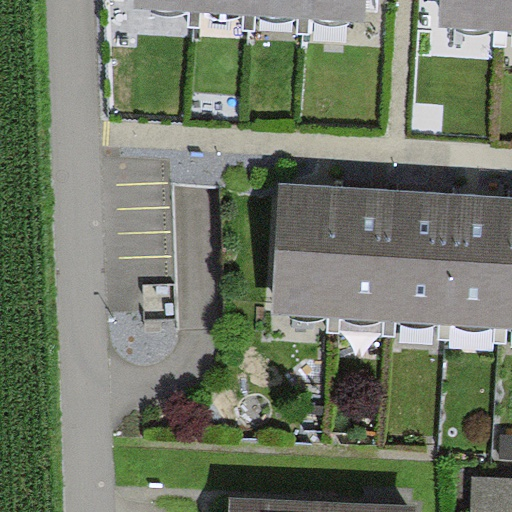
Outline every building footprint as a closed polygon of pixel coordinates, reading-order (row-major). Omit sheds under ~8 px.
[(195,11),(195,0),(136,0),(136,7),(195,11)] [(195,0),(195,11),(249,13),(249,0),(195,0)] [(249,0),(249,13),(303,16),(303,0),(249,0)] [(303,0),(303,16),(363,19),(364,0),(303,0)] [(503,31),(504,0),(442,0),(441,27),(503,31)] [(511,0),(504,0),(503,31),(511,31),(511,0)] [(335,313),(342,189),(313,188),(282,186),(275,310),(335,313)] [(369,191),(342,189),(335,313),(391,316),(397,192),(369,191)] [(391,316),(446,319),(454,195),(425,194),(397,192),(391,316)] [(478,197),(454,195),(446,319),(502,322),(510,200),(478,197)] [(511,199),(510,200),(502,322),(511,322),(511,199)] [(133,281),(174,279),(171,222),(130,224),(133,281)] [(511,511),(511,481),(467,480),(465,511),(511,511)]
